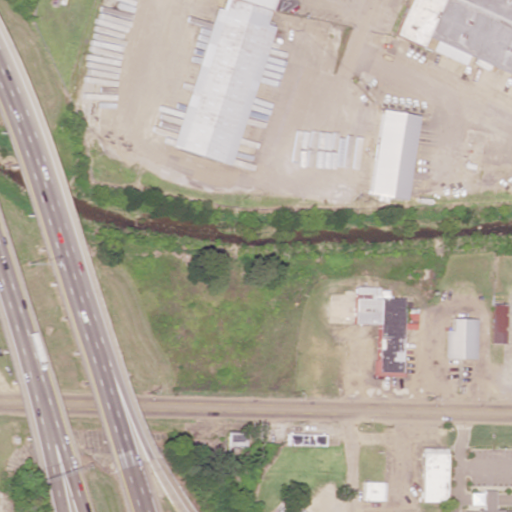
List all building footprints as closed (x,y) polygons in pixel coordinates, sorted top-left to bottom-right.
[(227,165),(267,26),(263,25),(269,0),(223,0),(221,11),(209,7),(168,148),(227,165)] [(511,0),(407,0),(393,37),(462,64),(464,58),(511,77),(511,0)] [(402,201),(414,115),(376,110),(365,195),(372,196),(372,197),(402,201)] [(375,324),(375,361),(371,361),(370,376),(402,376),(402,362),(398,362),(399,329),(413,329),(413,309),(400,309),(400,298),(386,298),(386,288),(351,288),(351,324),(375,324)] [(501,344),(503,304),(489,304),(487,343),(501,344)] [(472,359),(473,319),(448,319),(448,330),(442,330),(442,358),(472,359)] [(285,445),(322,446),(322,435),(285,434),(285,445)] [(419,502),(443,502),(444,449),(420,448),(419,502)] [(511,450),(511,485),(468,485),(468,450),(511,450)] [(382,501),(382,482),(361,482),(360,501),(382,501)] [(479,510),(479,491),(490,491),(490,510),(498,510),(498,511),(511,511),(460,511),(472,511),(472,510),(479,510)] [(272,511),(301,511),(299,509),(295,511),(285,501),(272,511)]
